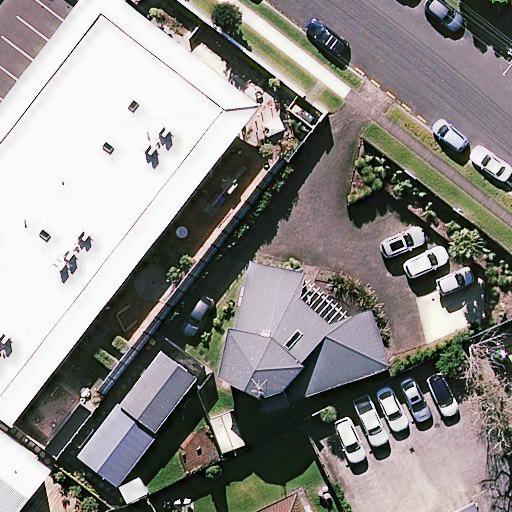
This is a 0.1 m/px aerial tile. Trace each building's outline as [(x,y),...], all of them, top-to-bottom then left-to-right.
[(51,70),(0,30),(0,168),(40,122),(23,109),(51,70)] [(150,122),(103,87),(49,160),(92,195),(150,122)] [(22,196),(0,225),(0,293),(10,302),(66,229),(22,196)] [(251,260),(239,324),(232,323),(223,367),(265,391),(268,407),(390,364),(377,303),(350,311),(312,285),(315,273),(251,260)] [(121,403),(83,454),(120,481),(158,430),(199,375),(162,348),(121,403)] [(238,407),(212,416),(224,454),(251,445),(238,407)] [(311,511),(303,493),(259,511),(311,511)] [(487,511),(480,496),(445,511),(487,511)]
